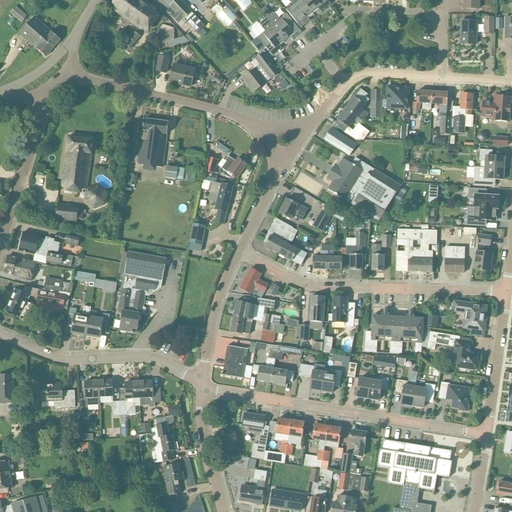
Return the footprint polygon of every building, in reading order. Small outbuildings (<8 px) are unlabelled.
[(141,0),(115,0),(110,7),(141,30),(155,10),(141,0)] [(182,20),(183,20),(197,34),(205,26),(191,12),(179,0),(177,0),(170,7),(176,14),(173,17),(179,23),(182,20)] [(232,0),(226,0),(225,2),(230,7),(233,12),(239,8),(235,3),(232,0)] [(234,0),(243,11),(252,4),(249,0),(234,0)] [(286,10),(301,28),(310,21),(308,18),(313,14),(302,0),(290,0),(293,3),(286,10)] [(302,0),(313,14),(318,9),(321,12),(330,5),(326,0),(302,0)] [(463,0),(463,9),(479,9),(479,0),(463,0)] [(229,25),(235,19),(225,9),(218,1),(212,7),(229,25)] [(10,13),(21,23),(27,17),(15,7),(10,13)] [(266,18),(285,41),(290,37),(292,40),(302,33),(287,14),(279,20),(273,13),(266,18)] [(20,34),(46,57),(61,40),(34,17),(20,34)] [(485,17),(484,34),(494,34),(494,17),(485,17)] [(503,39),(511,39),(511,17),(511,18),(511,17),(504,17),(503,39)] [(251,30),(273,56),(282,49),(279,46),(285,41),(266,18),(251,30)] [(476,22),(461,21),(461,44),(476,45),(476,22)] [(135,44),(141,37),(134,32),(129,38),(135,44)] [(255,69),(243,79),(254,93),(266,83),(271,79),(280,73),(264,52),(255,59),(255,60),(251,63),(255,69)] [(166,74),(170,58),(158,55),(154,71),(166,74)] [(195,70),(174,65),(170,82),(191,87),(195,70)] [(394,108),(407,109),(408,90),(395,89),(395,88),(388,87),(387,95),(388,95),(388,104),(395,104),(394,108)] [(346,109),(363,122),(369,114),(362,109),(365,106),(365,105),(369,100),(366,97),(368,95),(361,90),(355,98),(354,97),(346,109)] [(371,101),(381,102),(381,91),(371,90),(371,101)] [(412,110),(419,111),(420,104),(432,104),(433,92),(417,91),(416,103),(413,103),(412,110)] [(439,134),(450,135),(452,117),(446,116),(447,105),(448,93),(433,92),(432,104),(439,105),(438,117),(441,118),(439,134)] [(452,133),(464,134),(466,115),(471,115),(471,110),(472,110),(473,95),(461,94),(460,107),(453,107),(452,117),(453,117),(452,133)] [(494,121),(509,122),(510,97),(495,96),(495,102),(483,102),(482,117),(494,117),(494,121)] [(381,102),(371,101),(370,118),(381,118),(381,102)] [(338,128),(356,141),(363,140),(369,132),(360,125),(363,122),(346,109),(337,120),(341,124),(338,128)] [(138,165),(150,166),(154,141),(152,141),(155,121),(144,119),(142,132),(138,165)] [(150,166),(163,168),(167,136),(169,123),(155,121),(152,141),(154,141),(150,166)] [(357,145),(331,128),(324,140),(350,157),(357,145)] [(62,185),(87,188),(93,140),(68,137),(62,185)] [(508,138),(494,137),(493,145),(507,146),(508,138)] [(485,168),(504,169),(505,158),(492,157),(492,150),(480,150),(479,161),(485,161),(485,168)] [(229,171),(237,177),(247,165),(238,158),(235,162),(229,157),(225,161),(226,162),(221,168),(228,173),(229,171)] [(344,200),(379,222),(380,219),(380,220),(385,212),(384,212),(396,193),(397,194),(402,186),(374,169),(374,170),(355,158),(352,164),(346,161),(341,168),(335,164),(326,178),(332,182),(328,190),(344,201),(344,200)] [(185,169),(167,166),(165,177),(183,181),(185,169)] [(429,167),(420,166),(418,173),(427,175),(429,167)] [(473,186),(495,187),(495,180),(503,180),(504,169),(485,168),(474,167),(473,186)] [(132,186),(133,174),(126,173),(124,185),(132,186)] [(214,221),(223,224),(226,212),(233,187),(222,184),(216,183),(217,179),(203,175),(202,180),(212,183),(210,193),(219,195),(215,209),(218,210),(214,221)] [(106,204),(107,192),(97,184),(86,189),(84,201),(94,209),(106,204)] [(429,185),(429,202),(438,202),(438,185),(429,185)] [(474,208),(498,209),(498,207),(499,207),(500,199),(498,199),(499,197),(482,196),(482,190),(469,189),(468,200),(475,200),(474,208)] [(293,215),(302,220),(308,209),(286,199),(279,214),(290,220),(293,215)] [(55,220),(76,222),(76,219),(83,220),(83,214),(86,215),(86,211),(78,210),(78,207),(57,204),(55,220)] [(466,225),(481,226),(482,220),(495,221),(495,218),(496,218),(497,212),(495,211),(495,209),(498,209),(474,208),(476,208),(476,215),(467,214),(466,225)] [(321,210),(312,226),(322,232),(332,216),(321,210)] [(265,247),(280,255),(285,243),(286,244),(290,235),(295,238),(295,239),(299,232),(293,229),(294,228),(276,218),(264,242),(267,243),(265,247)] [(188,250),(201,252),(206,226),(193,224),(189,243),(190,243),(188,250)] [(397,272),(433,273),(433,261),(433,252),(428,251),(428,245),(437,245),(437,231),(398,230),(397,272)] [(20,243),(58,252),(60,243),(54,242),(55,239),(46,237),(45,240),(39,238),(39,237),(23,233),(20,243)] [(350,271),(362,271),(362,255),(362,247),(364,247),(364,234),(355,234),(355,246),(355,255),(350,254),(350,271)] [(80,238),(67,235),(65,244),(78,247),(80,238)] [(475,269),(489,271),(492,254),(489,254),(489,249),(488,249),(488,245),(490,246),(492,237),(478,235),(477,244),(478,244),(475,269)] [(382,236),(382,248),(391,248),(391,243),(391,236),(382,236)] [(61,265),(71,267),(73,256),(58,253),(58,252),(20,243),(19,251),(35,255),(47,258),(46,263),(61,265)] [(292,261),(301,266),(307,255),(286,244),(285,243),(280,255),(292,261)] [(371,271),(384,272),(384,255),(380,255),(380,245),(372,244),(371,271)] [(312,269),(327,270),(328,245),(322,245),(322,250),(319,250),(319,257),(313,257),(312,269)] [(445,259),(445,273),(464,274),(464,260),(464,248),(445,248),(445,259)] [(120,331),(136,334),(140,315),(142,315),(145,314),(146,309),(143,307),(145,295),(147,295),(153,291),(155,291),(157,281),(162,281),(164,270),(165,271),(167,259),(128,252),(127,253),(122,252),(119,274),(117,286),(122,287),(121,290),(122,291),(119,311),(123,312),(120,331)] [(18,278),(31,281),(36,263),(17,259),(8,256),(4,273),(19,276),(18,278)] [(328,258),(327,270),(342,270),(342,258),(334,258),(328,258)] [(240,288),(251,294),(254,288),(264,293),(268,285),(259,280),(261,275),(250,269),(240,288)] [(81,281),(82,273),(75,271),(74,280),(81,281)] [(64,280),(46,277),(44,290),(61,293),(64,280)] [(275,297),(280,287),(272,283),(267,293),(275,297)] [(21,316),(27,319),(33,305),(27,302),(29,296),(15,290),(13,295),(7,292),(2,301),(9,304),(6,310),(20,317),(21,316)] [(35,308),(62,313),(66,294),(38,290),(35,308)] [(309,322),(323,323),(325,297),(311,296),(309,322)] [(345,327),(353,327),(353,326),(354,320),(354,310),(346,310),(347,298),(334,297),(333,314),(333,322),(345,323),(345,327)] [(275,301),(258,298),(257,306),(274,309),(275,301)] [(233,318),(252,321),(255,305),(247,304),(247,303),(236,301),(233,318)] [(463,328),(483,331),(486,306),(478,305),(478,304),(472,303),(471,304),(454,302),(452,312),(465,314),(463,328)] [(72,333),(86,335),(90,311),(91,308),(83,306),(81,316),(75,315),(76,309),(70,308),(67,325),(73,326),(72,333)] [(86,335),(99,338),(100,332),(107,333),(110,315),(103,314),(102,320),(95,319),(97,312),(90,311),(86,335)] [(264,323),(279,325),(280,317),(265,314),(264,323)] [(425,315),(424,326),(437,327),(438,316),(425,315)] [(390,353),(396,354),(398,318),(372,316),(371,332),(365,332),(364,352),(377,353),(377,341),(390,342),(390,353)] [(242,334),(249,335),(252,321),(233,318),(231,333),(241,335),(242,334)] [(415,355),(421,355),(422,347),(424,348),(425,333),(424,333),(425,329),(423,328),(423,319),(398,318),(396,354),(402,354),(402,343),(415,343),(415,355)] [(260,341),(273,344),(274,339),(282,340),(283,336),(290,338),(292,327),(279,325),(264,323),(260,341)] [(299,326),(299,341),(309,341),(309,326),(299,326)] [(467,370),(473,371),(473,370),(475,370),(477,355),(470,354),(471,343),(459,341),(460,337),(430,331),(430,334),(425,333),(424,348),(427,348),(427,349),(434,350),(435,344),(454,348),(453,353),(459,354),(456,367),(467,369),(467,370)] [(332,338),(324,337),(322,352),(330,353),(332,338)] [(268,359),(275,360),(277,351),(278,346),(265,344),(264,349),(270,350),(268,359)] [(227,346),(222,376),(243,379),(248,349),(227,346)] [(376,354),(374,365),(395,369),(397,359),(376,354)] [(350,363),(347,377),(354,378),(357,365),(350,363)] [(310,390),(321,392),(324,373),(313,371),(314,367),(301,365),(299,376),(312,378),(310,390)] [(271,384),(274,369),(259,367),(257,381),(271,384)] [(271,384),(286,386),(286,381),(292,382),(294,372),(288,371),(274,369),(271,384)] [(324,373),(321,392),(332,393),(335,379),(341,379),(342,372),(325,369),(324,373)] [(0,402),(13,403),(12,376),(0,375),(0,402)] [(368,399),(379,401),(381,386),(387,387),(388,379),(382,378),(381,382),(371,380),(368,399)] [(368,399),(371,380),(359,379),(356,397),(368,399)] [(401,404),(412,406),(415,388),(409,387),(410,382),(397,380),(395,392),(403,393),(401,404)] [(79,401),(80,417),(87,416),(87,406),(100,405),(99,398),(98,381),(85,382),(86,398),(79,401)] [(98,381),(99,398),(113,397),(112,381),(98,381)] [(149,406),(149,408),(154,407),(154,404),(161,403),(160,388),(153,388),(152,381),(139,382),(140,406),(149,406)] [(133,399),(133,407),(140,406),(139,382),(125,383),(126,399),(133,399)] [(55,402),(55,409),(75,408),(75,391),(62,391),(62,383),(38,384),(39,403),(55,402)] [(459,411),(468,412),(469,405),(467,405),(469,389),(449,386),(450,384),(441,383),(439,399),(453,401),(452,407),(459,409),(459,411)] [(426,389),(415,388),(412,406),(423,408),(425,397),(433,398),(435,386),(427,385),(426,389)] [(258,445),(266,447),(270,427),(264,426),(265,417),(244,413),(242,426),(248,427),(247,433),(260,435),(258,445)] [(156,428),(151,429),(155,452),(151,452),(154,463),(174,460),(172,451),(175,451),(175,449),(177,449),(176,443),(174,444),(173,435),(169,436),(167,424),(166,417),(155,419),(156,426),(156,428)] [(289,436),(292,421),(278,419),(276,433),(284,435),(282,444),(281,444),(278,463),(284,464),(288,445),(287,445),(289,436)] [(292,421),(289,436),(302,438),(304,423),(292,421)] [(141,424),(142,433),(150,433),(149,423),(141,424)] [(321,470),(322,470),(324,451),(326,442),(328,427),(315,425),(313,439),(320,441),(318,450),(317,456),(305,455),(304,467),(321,469),(321,470)] [(328,427),(326,442),(339,444),(341,429),(328,427)] [(354,454),(363,456),(367,433),(352,431),(350,443),(356,444),(354,454)] [(392,511),(430,511),(432,506),(417,504),(420,488),(434,491),(437,476),(449,478),(452,462),(450,461),(451,451),(384,440),(382,450),(380,450),(378,466),(390,468),(388,483),(403,486),(399,509),(393,509),(392,511)] [(291,465),(294,446),(288,445),(284,464),(291,465)] [(324,451),(322,470),(327,471),(330,452),(324,451)] [(7,460),(23,459),(23,452),(6,453),(7,460)] [(235,466),(247,469),(250,458),(231,454),(228,468),(234,470),(235,466)] [(340,472),(355,475),(357,462),(352,461),(353,455),(343,454),(340,472)] [(0,462),(0,490),(12,488),(11,476),(14,476),(13,466),(9,466),(9,462),(0,462)] [(167,467),(163,467),(165,476),(167,486),(166,486),(168,496),(169,496),(170,503),(179,502),(177,495),(182,494),(180,483),(176,484),(175,482),(181,481),(184,480),(183,472),(180,473),(178,464),(167,467)] [(318,483),(320,470),(312,469),(310,482),(318,483)] [(93,470),(82,471),(83,481),(94,480),(93,470)] [(267,472),(255,470),(253,480),(265,482),(267,472)] [(341,474),(338,489),(347,490),(350,475),(341,474)] [(345,505),(343,511),(356,511),(357,507),(353,506),(354,499),(352,498),(351,498),(352,490),(353,490),(355,476),(350,475),(347,490),(346,497),(345,505)] [(361,477),(359,490),(367,491),(369,478),(362,477),(361,477)] [(511,484),(499,482),(497,494),(511,496),(511,484)] [(22,487),(23,496),(33,494),(31,485),(22,487)] [(254,504),(262,505),(265,487),(256,485),(255,488),(242,486),(240,501),(255,503),(254,504)] [(310,511),(323,511),(327,492),(314,490),(310,511)] [(270,507),(285,509),(288,493),(273,491),(270,507)] [(303,495),(288,493),(285,509),(300,511),(303,495)] [(48,511),(43,495),(11,505),(2,508),(1,501),(0,501),(0,511),(48,511)] [(332,503),(330,511),(343,511),(346,497),(338,496),(337,503),(332,503)] [(170,503),(165,504),(166,511),(179,511),(181,511),(179,502),(170,503)]
